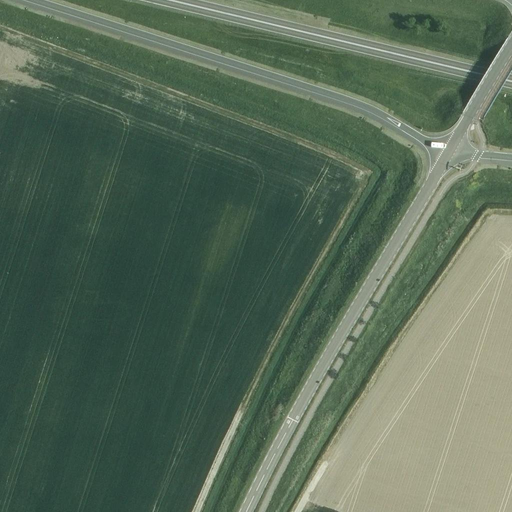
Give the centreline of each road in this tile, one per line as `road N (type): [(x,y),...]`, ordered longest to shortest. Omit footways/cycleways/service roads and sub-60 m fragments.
road 1 (trunk): [(32,0),(358,105),(450,151)]
road 2 (tertiary): [(245,511),(450,151)]
road 3 (trunk): [(511,82),(166,0)]
road 4 (tertiary): [(450,151),(511,46)]
